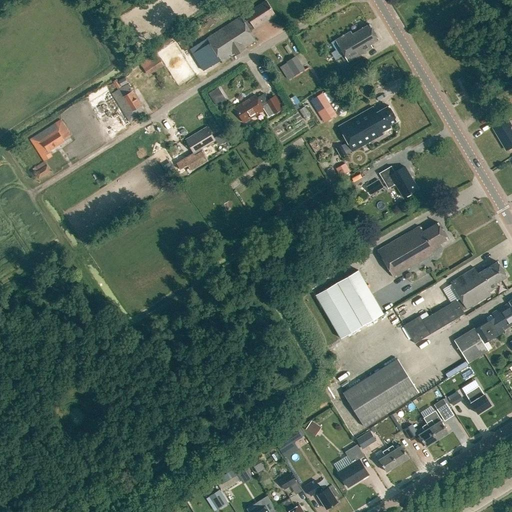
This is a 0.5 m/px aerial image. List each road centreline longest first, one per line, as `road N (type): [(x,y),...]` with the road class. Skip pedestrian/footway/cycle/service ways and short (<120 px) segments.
road 1 (residential): [(347,0),(44,185)]
road 2 (secondary): [(511,226),(377,0)]
road 3 (track): [(0,341),(34,330),(55,257),(58,235),(32,193),(44,185)]
road 4 (unclassified): [(378,511),(511,427)]
